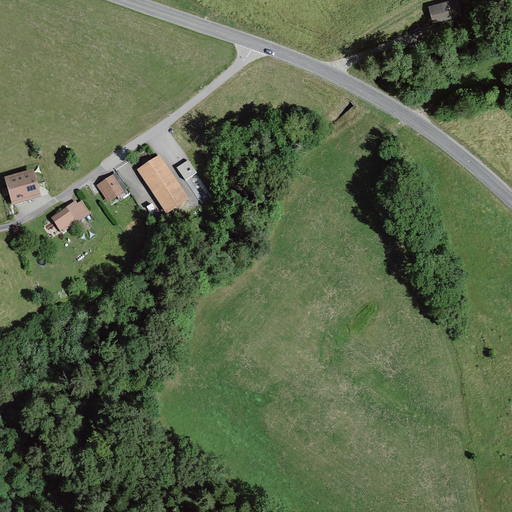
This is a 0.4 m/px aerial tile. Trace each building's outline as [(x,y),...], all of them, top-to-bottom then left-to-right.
[(428,8),(432,23),(460,16),(456,1),(428,8)] [(159,156),(136,171),(165,215),(188,200),(159,156)] [(177,167),(185,179),(197,171),(189,158),(177,167)] [(30,171),(2,179),(11,207),(39,199),(30,171)] [(114,175),(96,188),(109,207),(128,195),(114,175)] [(75,202),(50,219),(61,235),(90,216),(81,203),(77,206),(75,202)]
